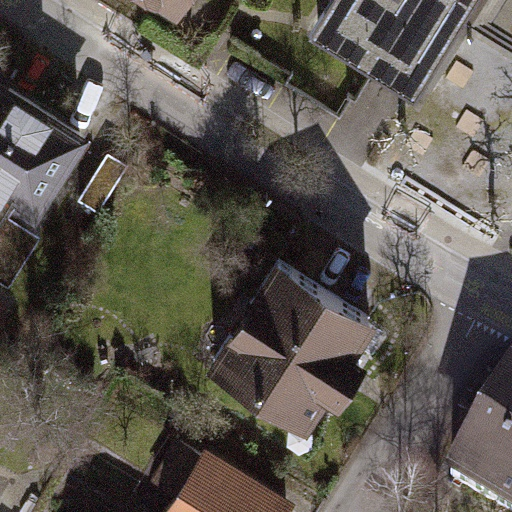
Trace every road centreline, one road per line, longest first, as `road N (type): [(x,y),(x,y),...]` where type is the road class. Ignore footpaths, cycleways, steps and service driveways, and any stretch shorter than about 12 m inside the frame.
road 1 (residential): [(21,0),(495,294)]
road 2 (residential): [(495,294),(360,511)]
